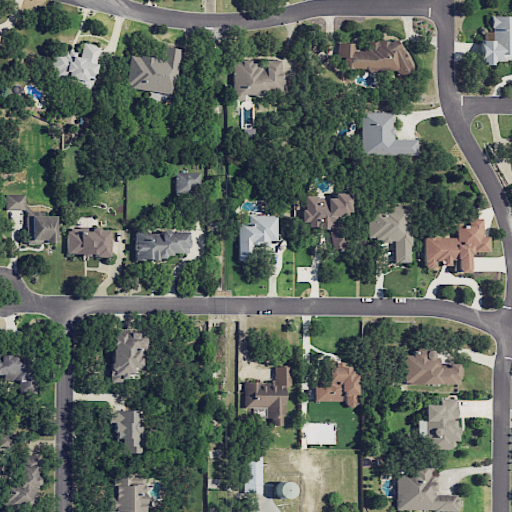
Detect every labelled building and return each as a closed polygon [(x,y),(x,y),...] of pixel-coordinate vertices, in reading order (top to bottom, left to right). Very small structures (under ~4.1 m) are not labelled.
[(511,16),(490,16),(490,40),(479,40),(479,60),(511,60),(511,16)] [(414,71),(394,39),(391,40),(373,41),(357,51),(353,51),(353,42),(336,43),(336,57),(344,56),(345,65),(347,69),(364,68),(366,72),(388,71),(394,81),(404,75),(406,75),(414,71)] [(98,46),(81,42),(79,56),(54,51),(49,78),(90,86),(98,46)] [(128,55),(124,88),(168,93),(170,81),(175,81),(178,49),(161,47),(160,58),(128,55)] [(282,95),(281,60),(264,60),(264,66),(252,66),(252,60),(231,61),(232,100),(243,100),(243,95),(282,95)] [(392,112),(358,111),(358,156),(415,156),(415,139),(392,139),(392,112)] [(199,172),(173,172),(174,193),(199,192),(199,172)] [(348,193),(332,192),(332,197),(304,196),(304,210),(299,210),(298,226),(327,227),(326,250),(341,250),(342,217),(348,217),(348,193)] [(24,194),(4,195),(4,210),(24,210),(24,194)] [(391,240),(391,262),(408,262),(408,205),(365,205),(365,241),(391,240)] [(55,216),(25,215),(24,243),(54,244),(55,216)] [(276,216),(248,215),(248,223),(237,223),(236,261),(251,261),(251,245),(268,246),(268,240),(275,240),(276,216)] [(421,237),(422,267),(434,267),(434,263),(452,263),(452,273),(469,273),(469,252),(488,252),(487,236),(481,236),(481,218),(466,218),(466,225),(454,225),(454,236),(421,237)] [(108,228),(66,227),(65,255),(107,256),(108,228)] [(134,257),(187,256),(187,231),(134,231),(134,257)] [(137,381),(138,351),(146,352),(147,338),(136,338),(137,333),(111,332),(109,380),(137,381)] [(457,383),(457,363),(446,363),(446,367),(434,368),(434,350),(412,350),(412,355),(401,355),(401,384),(457,383)] [(18,381),(16,393),(32,394),(34,372),(21,370),(22,357),(0,354),(0,377),(1,377),(1,380),(18,381)] [(312,401),(344,401),(344,406),(355,406),(355,374),(349,374),(349,367),(340,366),(340,362),(326,362),(326,381),(312,381),(312,401)] [(244,381),(244,416),(265,417),(265,425),(282,425),(283,385),(289,385),(289,366),(273,366),(273,385),(260,385),(260,381),(244,381)] [(424,404),(423,449),(454,449),(455,426),(454,426),(455,398),(442,398),(442,405),(424,404)] [(110,453),(141,453),(142,410),(111,410),(110,453)] [(0,437),(0,449),(14,448),(14,433),(0,433),(0,437)] [(38,455),(21,454),(19,486),(5,485),(4,505),(36,506),(38,455)] [(260,456),(242,456),(241,493),(260,493),(260,456)] [(431,494),(432,469),(394,469),(394,510),(455,511),(455,495),(431,494)] [(111,511),(125,511),(143,511),(144,474),(112,474),(111,511)]
